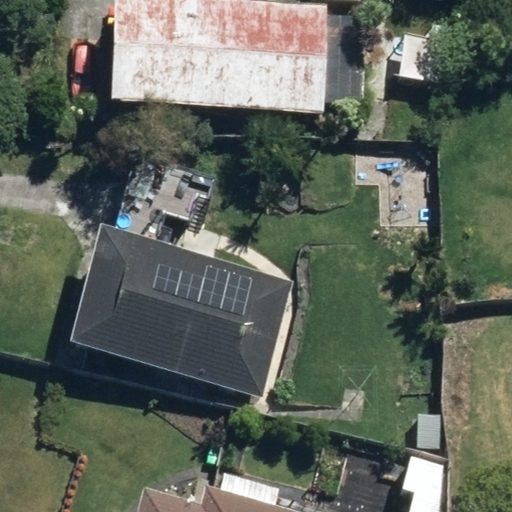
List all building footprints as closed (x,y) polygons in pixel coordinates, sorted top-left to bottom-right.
[(97,0),(93,107),(310,115),(315,6),(117,0),(97,0)] [(386,66),(426,79),(440,32),(401,19),(386,66)] [(54,111),(54,129),(79,129),(79,112),(54,111)] [(99,232),(150,241),(155,215),(170,218),(177,177),(114,164),(99,232)] [(56,346),(252,399),(283,285),(87,233),(56,346)] [(387,444),(436,456),(438,451),(435,397),(402,389),(387,444)] [(440,511),(444,468),(401,465),(398,497),(410,498),(408,511),(440,511)] [(124,511),(255,511),(191,496),(188,508),(129,493),(124,511)]
